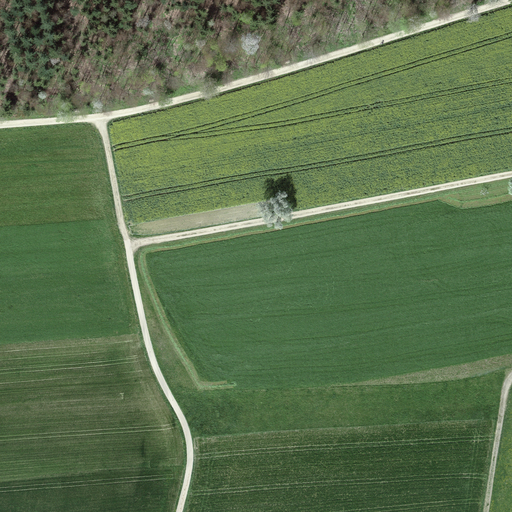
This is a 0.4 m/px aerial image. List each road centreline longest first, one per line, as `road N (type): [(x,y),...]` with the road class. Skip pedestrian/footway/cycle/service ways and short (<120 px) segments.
road 1 (track): [(0,124),(165,103),(498,0)]
road 2 (track): [(178,511),(189,445),(146,338),(99,116)]
road 3 (track): [(125,242),(511,175)]
road 4 (track): [(486,511),(511,379)]
